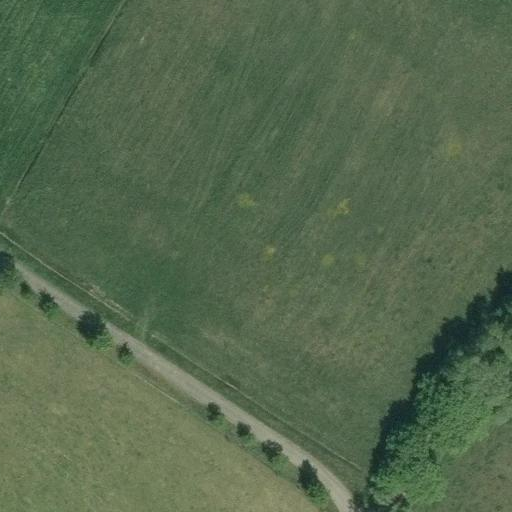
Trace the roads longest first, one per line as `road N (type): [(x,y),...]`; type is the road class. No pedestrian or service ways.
road 1 (unclassified): [(349,511),(303,460),(0,261)]
road 2 (track): [(387,511),(473,376),(511,339)]
